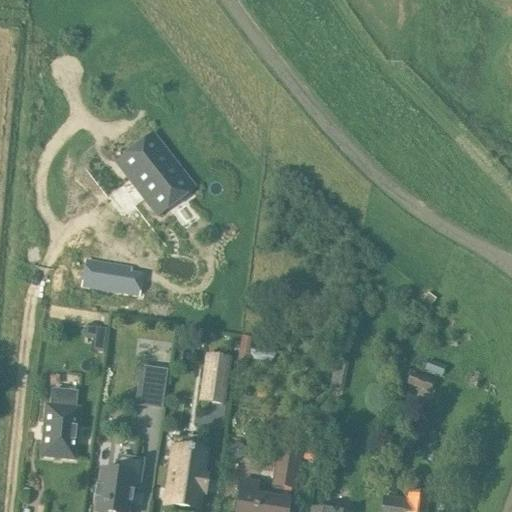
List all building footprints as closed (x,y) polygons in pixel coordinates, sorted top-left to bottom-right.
[(194,190),(151,135),(115,164),(157,218),(194,190)] [(143,276),(131,275),(132,269),(84,262),(80,289),(138,299),(143,276)] [(423,302),(431,306),(435,300),(435,299),(428,294),(423,302)] [(85,327),(84,340),(104,342),(106,330),(85,327)] [(251,338),(241,337),(236,367),(247,369),(251,338)] [(436,375),(439,364),(427,360),(423,371),(436,375)] [(346,367),(334,364),(327,401),(339,404),(346,367)] [(161,405),(165,367),(139,365),(136,403),(161,405)] [(227,374),(208,371),(203,403),(223,406),(227,374)] [(433,382),(411,373),(408,381),(430,390),(433,382)] [(76,401),(51,398),(49,414),(44,414),(40,458),(75,461),(79,417),(74,416),(76,401)] [(158,485),(167,487),(165,505),(198,510),(201,494),(202,495),(205,476),(203,475),(206,455),(192,453),(192,451),(187,450),(187,452),(172,450),(169,471),(160,470),(158,485)] [(270,487),(295,492),(301,457),(276,453),(270,487)] [(142,461),(128,459),(126,470),(117,468),(116,473),(100,471),(94,511),(126,511),(128,504),(131,504),(131,503),(128,503),(129,493),(132,493),(132,492),(130,492),(130,488),(138,489),(142,461)] [(235,511),(287,511),(289,502),(256,497),(258,484),(240,481),(235,511)] [(424,511),(427,495),(409,492),(408,502),(406,511),(424,511)] [(383,498),(380,511),(406,511),(408,502),(383,498)]
